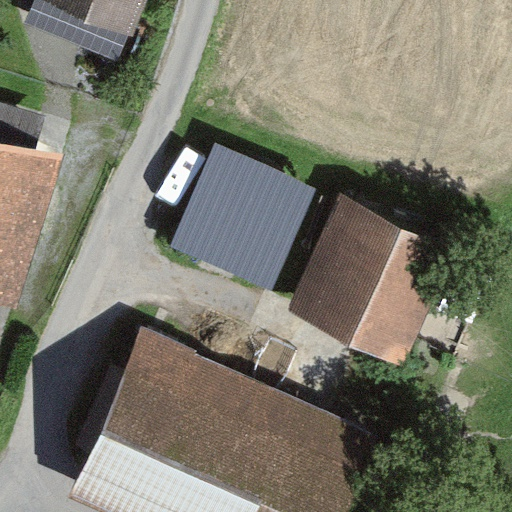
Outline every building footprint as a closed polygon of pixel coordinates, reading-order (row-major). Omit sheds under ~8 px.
[(134,0),(40,0),(121,33),(134,0)] [(219,125),(175,231),(280,274),(323,168),(219,125)] [(0,291),(45,157),(0,142),(0,291)] [(342,184),(289,305),(406,355),(458,234),(342,184)] [(70,488),(125,511),(341,511),(379,425),(144,322),(70,488)]
